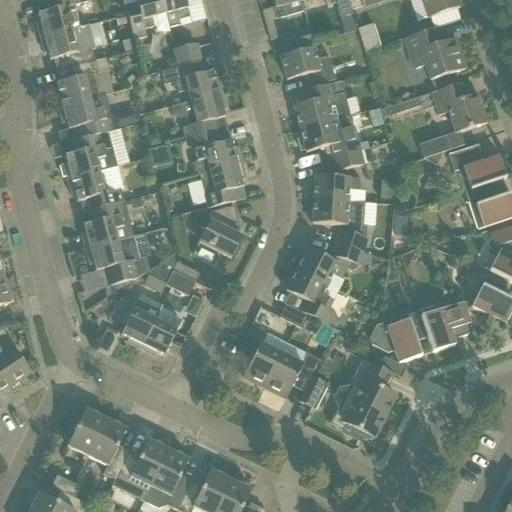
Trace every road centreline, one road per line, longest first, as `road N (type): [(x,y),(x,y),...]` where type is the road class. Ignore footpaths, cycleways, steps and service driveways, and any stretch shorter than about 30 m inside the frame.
road 1 (residential): [(173,413),(212,315),(248,297),(281,217),(230,0)]
road 2 (residential): [(401,498),(293,444),(240,448),(173,413)]
road 3 (residential): [(76,358),(53,334),(17,179),(19,135)]
road 4 (residential): [(0,511),(76,358)]
road 5 (residential): [(401,498),(450,406),(502,387)]
